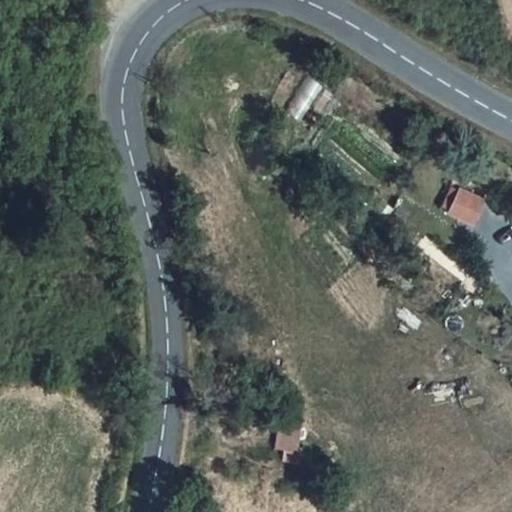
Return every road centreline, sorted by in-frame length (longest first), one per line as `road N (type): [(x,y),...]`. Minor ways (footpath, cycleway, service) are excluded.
road 1 (secondary): [(183,0),(145,32),(130,69),(130,116),(163,238),(173,328),(167,430),(151,511)]
road 2 (secondary): [(511,117),(303,0)]
